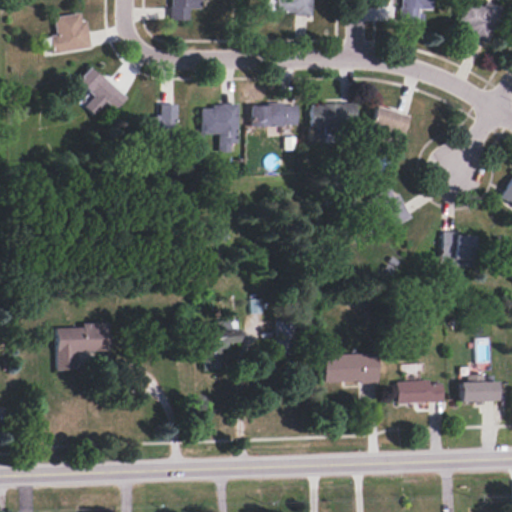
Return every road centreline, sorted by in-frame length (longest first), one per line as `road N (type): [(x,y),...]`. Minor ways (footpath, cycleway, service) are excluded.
road 1 (tertiary): [(511,457),(0,474)]
road 2 (residential): [(122,0),(127,35),(151,59),(394,64),(511,119)]
